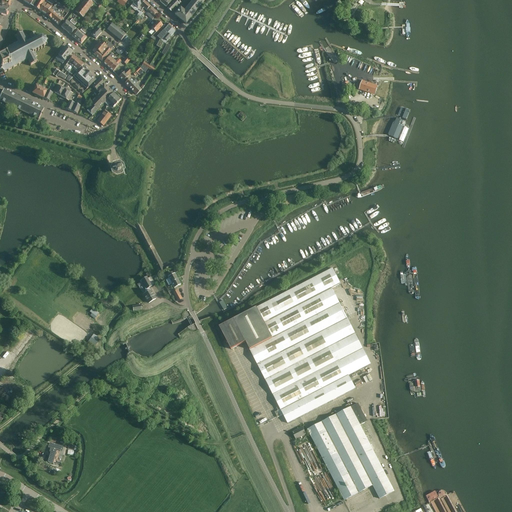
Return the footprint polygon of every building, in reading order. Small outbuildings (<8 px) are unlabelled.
[(0,0),(0,5),(2,6),(8,8),(9,8),(10,4),(7,3),(1,1),(0,0)] [(35,0),(33,0),(30,6),(39,11),(43,3),(45,0),(47,1),(48,3),(49,2),(52,5),(53,4),(55,5),(57,2),(55,1),(54,2),(50,0),(38,0),(38,1),(35,0)] [(43,3),(39,11),(42,13),(47,5),(45,4),(47,1),(45,0),(43,3)] [(136,0),(130,7),(135,11),(136,11),(137,11),(139,13),(137,15),(140,17),(143,14),(141,12),(143,10),(142,10),(143,8),(141,6),(144,2),(142,0),(136,0)] [(179,4),(181,3),(182,1),(181,0),(180,2),(177,0),(176,1),(175,0),(167,8),(171,12),(178,4),(179,4)] [(181,7),(175,15),(186,24),(204,0),(193,0),(185,10),(181,7)] [(352,0),(350,3),(349,4),(350,5),(348,8),(351,10),(357,2),(355,0),(352,0)] [(55,5),(53,7),(51,10),(46,16),(50,19),(59,8),(60,8),(62,6),(57,2),(55,5)] [(91,8),(83,2),(80,5),(88,11),(91,8)] [(146,11),(147,10),(150,7),(144,2),(141,6),(143,8),(146,11)] [(50,7),(47,5),(42,13),(46,16),(51,10),(53,7),(51,6),(50,7)] [(88,11),(80,5),(78,8),(86,15),(88,11)] [(2,6),(0,11),(0,13),(6,16),(8,8),(2,6)] [(59,8),(50,19),(55,22),(61,14),(63,11),(67,14),(69,11),(65,8),(64,7),(62,10),(60,8),(59,8)] [(150,7),(147,10),(148,11),(145,14),(150,18),(152,20),(157,13),(150,7)] [(86,15),(78,8),(75,12),(83,18),(86,15)] [(55,22),(58,25),(65,17),(61,14),(55,22)] [(149,30),(151,28),(156,32),(151,38),(154,40),(160,33),(158,31),(162,26),(157,21),(156,23),(153,20),(146,27),(149,30)] [(66,31),(71,25),(66,21),(61,27),(66,31)] [(237,24),(233,21),(224,34),(228,37),(237,24)] [(121,41),(126,35),(112,24),(107,30),(121,41)] [(165,32),(161,36),(163,38),(172,27),(169,24),(163,30),(165,32)] [(66,31),(70,35),(76,29),(71,25),(66,31)] [(161,40),(161,41),(163,43),(165,44),(167,42),(166,41),(176,31),(172,27),(163,38),(161,40)] [(97,28),(91,35),(96,39),(101,33),(97,28)] [(77,30),(71,36),(76,40),(82,34),(77,30)] [(4,49),(3,49),(4,50),(0,52),(0,67),(1,68),(0,68),(0,70),(0,71),(1,70),(4,72),(8,71),(9,71),(8,70),(13,68),(13,69),(14,68),(14,67),(18,65),(19,66),(19,65),(23,62),(23,63),(24,63),(24,62),(28,60),(30,65),(30,66),(31,66),(31,65),(36,62),(38,63),(38,62),(37,61),(35,57),(37,56),(35,53),(36,52),(35,51),(37,50),(38,51),(39,51),(38,49),(40,48),(41,49),(41,48),(43,47),(44,48),(44,47),(44,46),(46,44),(46,45),(47,45),(46,44),(47,41),(48,41),(48,40),(46,40),(45,38),(46,37),(45,37),(42,36),(43,35),(42,35),(41,36),(39,37),(38,35),(38,36),(38,37),(37,37),(35,33),(35,32),(34,32),(30,35),(29,34),(29,35),(30,35),(32,40),(30,41),(29,40),(26,41),(25,39),(26,39),(26,38),(25,39),(22,33),(23,32),(22,32),(21,33),(16,36),(15,36),(15,37),(16,37),(18,42),(14,44),(13,44),(14,45),(10,47),(9,46),(9,47),(4,50),(4,49)] [(82,34),(76,40),(81,44),(86,37),(82,34)] [(94,55),(98,58),(107,47),(106,47),(100,41),(94,48),(97,51),(94,55)] [(332,41),(331,45),(347,50),(348,46),(332,41)] [(109,43),(106,47),(107,47),(98,58),(102,62),(111,50),(113,46),(109,43)] [(65,46),(58,55),(65,61),(72,52),(65,46)] [(103,63),(107,66),(115,57),(113,55),(112,54),(103,63)] [(67,71),(77,59),(73,56),(68,63),(63,68),(65,70),(67,71)] [(107,66),(110,69),(118,60),(117,60),(116,59),(116,58),(115,57),(107,66)] [(69,72),(70,73),(80,62),(77,59),(67,71),(69,72)] [(118,60),(110,69),(113,72),(116,69),(119,65),(121,63),(119,61),(120,61),(118,59),(117,60),(118,60)] [(76,69),(78,70),(78,71),(79,70),(83,65),(80,62),(70,73),(72,74),(76,69)] [(92,76),(86,71),(81,68),(79,70),(89,78),(82,85),(87,89),(95,80),(91,76),(92,76)] [(57,77),(58,76),(60,72),(55,69),(51,74),(57,77)] [(127,69),(119,77),(123,82),(132,73),(127,69)] [(73,77),(82,85),(89,78),(79,70),(78,71),(78,70),(73,77)] [(100,79),(92,86),(100,94),(90,104),(92,105),(87,111),(92,115),(106,100),(113,93),(100,79)] [(125,84),(129,88),(130,89),(136,84),(130,79),(125,84)] [(359,89),(359,90),(375,96),(378,86),(374,85),(362,81),(359,89)] [(136,84),(130,89),(136,95),(141,90),(136,84)] [(53,92),(61,96),(65,89),(57,85),(53,92)] [(38,96),(41,88),(36,86),(32,93),(38,96)] [(47,91),(41,88),(38,96),(43,99),(47,91)] [(3,89),(0,96),(0,100),(13,107),(18,109),(39,119),(44,109),(3,89)] [(73,93),(65,89),(61,96),(68,101),(73,93)] [(47,91),(43,99),(49,101),(53,93),(47,91)] [(106,100),(110,104),(113,108),(121,100),(113,93),(106,100)] [(71,111),(75,104),(69,101),(65,109),(71,111)] [(75,104),(71,111),(77,114),(80,106),(75,104)] [(97,121),(98,122),(103,126),(111,116),(105,111),(97,121)] [(395,117),(388,135),(389,135),(389,138),(398,141),(407,121),(395,117)] [(61,130),(60,132),(50,130),(50,127),(48,127),(49,131),(47,135),(60,138),(61,134),(63,131),(61,130)] [(106,141),(103,134),(95,137),(98,145),(106,141)] [(120,173),(122,170),(121,166),(118,164),(114,165),(112,168),(113,172),(117,174),(120,173)] [(383,189),(381,184),(353,195),(355,199),(383,189)] [(351,269),(359,265),(362,270),(367,268),(363,261),(362,262),(359,255),(347,261),(351,269)] [(370,365),(333,293),(331,289),(340,284),(332,269),(219,327),(231,350),(246,342),(280,409),(274,412),(277,418),(283,414),(288,423),(355,389),(348,376),(370,365)] [(169,285),(172,284),(174,288),(180,285),(175,274),(168,277),(169,278),(166,280),(169,285)] [(151,286),(147,279),(146,277),(141,280),(145,287),(145,293),(143,294),(149,303),(156,299),(149,287),(151,286)] [(177,301),(182,299),(177,290),(173,292),(177,301)] [(90,315),(94,319),(99,313),(95,310),(92,308),(90,312),(92,314),(90,315)] [(95,346),(97,342),(94,340),(96,336),(93,334),(88,342),(95,346)] [(126,345),(128,344),(127,342),(122,345),(123,347),(126,345),(128,351),(127,352),(127,353),(131,351),(131,350),(129,350),(126,345)] [(389,362),(395,383),(398,382),(393,362),(389,362)] [(412,373),(408,374),(414,392),(418,390),(419,392),(422,391),(415,371),(412,372),(412,373)] [(394,491),(392,487),(360,425),(367,421),(358,403),(307,430),(330,473),(326,475),(308,441),(310,440),(308,435),(305,436),(307,441),(296,447),(317,486),(318,489),(318,488),(325,501),(336,496),(334,492),(339,490),(344,500),(373,485),(379,499),(394,491)] [(305,428),(303,429),(302,427),(292,432),(296,439),(306,434),(307,433),(305,428)] [(48,459),(48,462),(53,463),(56,450),(61,452),(62,447),(49,443),(48,448),(51,449),(49,458),(48,458),(48,459)] [(426,444),(418,448),(429,469),(437,465),(426,444)]
